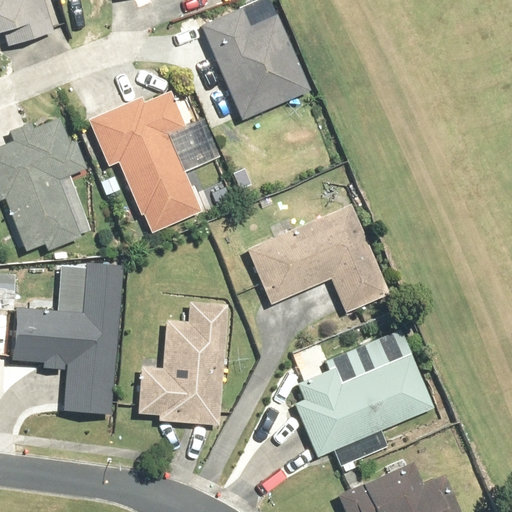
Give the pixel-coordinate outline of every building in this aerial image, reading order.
[(50,29),(40,0),(0,0),(0,40),(1,45),(50,29)] [(237,7),(197,24),(237,119),(308,90),(276,13),(244,26),(237,7)] [(135,98),(84,120),(104,167),(114,162),(146,234),(199,211),(165,133),(183,125),(168,91),(138,104),(135,98)] [(9,141),(0,145),(0,201),(19,250),(39,242),(41,250),(76,237),(54,179),(83,168),(72,138),(65,141),(55,116),(28,126),(26,121),(4,129),(9,141)] [(348,202),(241,247),(265,304),(327,278),(342,314),(388,294),(348,202)] [(108,415),(119,264),(82,262),(78,310),(8,305),(4,361),(37,363),(36,369),(61,370),(58,411),(108,415)] [(216,425),(223,304),(185,301),(184,321),(161,320),(158,367),(135,366),(133,413),(154,414),(154,421),(216,425)] [(300,399),(290,403),(310,452),(428,405),(408,356),(338,384),(331,366),(293,381),(300,399)] [(409,461),(332,494),(339,511),(456,511),(440,473),(418,482),(409,461)]
